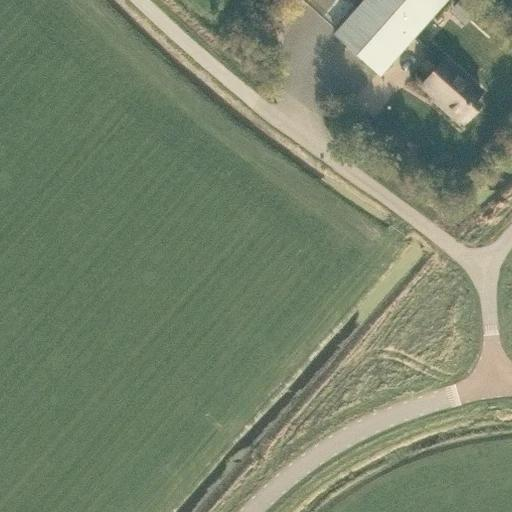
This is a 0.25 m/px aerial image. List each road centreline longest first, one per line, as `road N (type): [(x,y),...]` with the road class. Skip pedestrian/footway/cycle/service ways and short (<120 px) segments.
road 1 (unclassified): [(491,276),(218,76),(136,0)]
road 2 (tertiary): [(251,511),(351,434),(494,386)]
